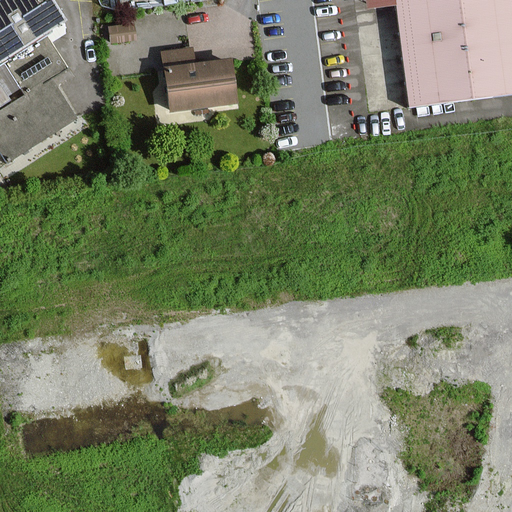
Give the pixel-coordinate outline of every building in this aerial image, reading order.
[(50,0),(0,0),(0,51),(5,60),(43,36),(65,23),(50,0)] [(511,0),(391,0),(405,106),(511,93),(511,0)] [(5,60),(26,94),(50,79),(64,70),(43,36),(5,60)] [(232,60),(163,70),(170,117),(238,107),(232,60)] [(26,94),(0,110),(0,153),(6,163),(76,120),(50,79),(26,94)] [(325,511),(309,374),(7,411),(12,453),(272,421),(282,511),(325,511)] [(499,390),(447,378),(435,430),(402,423),(387,489),(393,490),(388,511),(444,511),(448,497),(468,502),(470,491),(501,498),(511,448),(511,402),(497,399),(499,390)]
